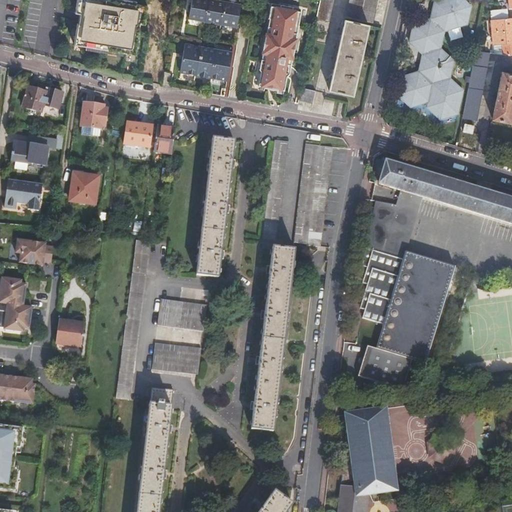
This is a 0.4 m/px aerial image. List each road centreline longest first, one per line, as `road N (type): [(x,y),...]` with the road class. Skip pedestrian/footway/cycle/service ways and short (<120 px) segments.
road 1 (residential): [(368,133),(339,265),(309,511)]
road 2 (residential): [(368,133),(129,90),(0,56)]
road 3 (residential): [(511,177),(368,133)]
road 4 (residential): [(397,0),(368,133)]
